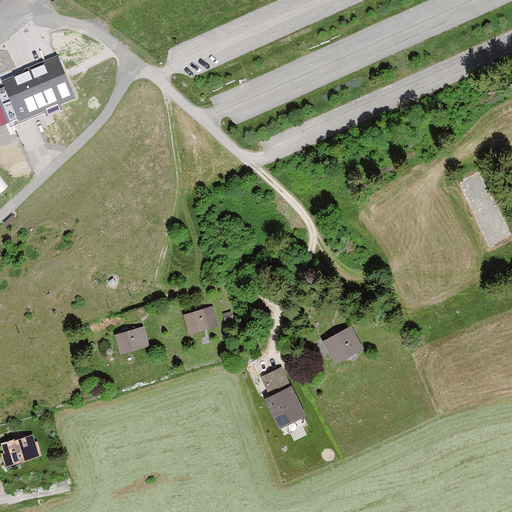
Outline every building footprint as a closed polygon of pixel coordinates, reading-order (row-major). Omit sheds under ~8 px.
[(0,81),(0,105),(9,124),(69,97),(52,58),(0,81)] [(8,153),(15,171),(30,165),(23,147),(8,153)] [(0,192),(9,185),(0,175),(0,192)] [(180,317),(185,336),(217,327),(212,308),(180,317)] [(231,310),(223,312),(226,323),(234,321),(231,310)] [(111,336),(117,356),(145,348),(139,328),(111,336)] [(322,340),(331,362),(359,350),(349,328),(322,340)] [(261,399),(273,431),(278,429),(281,436),(305,427),(283,369),(259,378),(267,397),(261,399)] [(0,441),(0,467),(36,458),(30,434),(0,441)]
